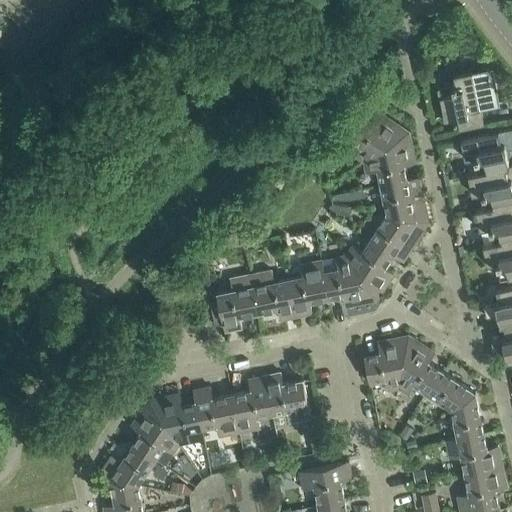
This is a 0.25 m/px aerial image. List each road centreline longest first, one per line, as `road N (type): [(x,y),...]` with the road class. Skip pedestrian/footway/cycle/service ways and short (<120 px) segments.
road 1 (residential): [(150,371),(336,332)]
road 2 (residential): [(381,511),(336,332)]
